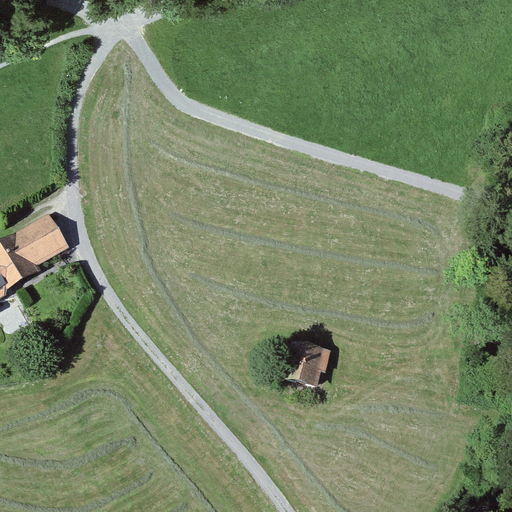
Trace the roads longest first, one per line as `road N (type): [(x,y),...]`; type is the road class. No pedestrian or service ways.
road 1 (track): [(117,24),(81,86),(73,122),(81,242),(112,308),(286,511)]
road 2 (track): [(117,24),(81,8),(0,2)]
